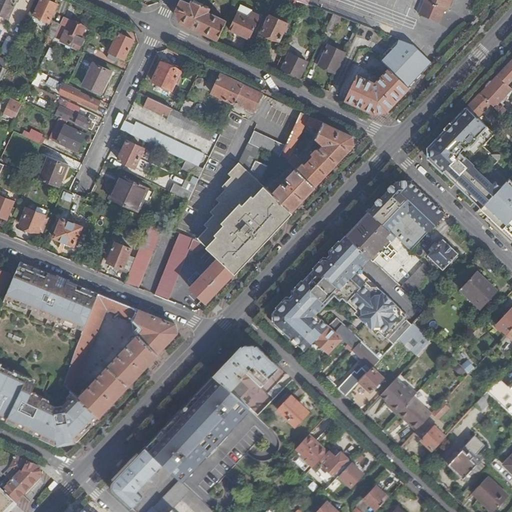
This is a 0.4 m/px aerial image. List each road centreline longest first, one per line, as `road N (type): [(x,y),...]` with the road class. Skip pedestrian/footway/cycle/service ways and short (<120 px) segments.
road 1 (residential): [(451,511),(235,308)]
road 2 (residential): [(157,26),(372,129),(391,147)]
road 3 (residential): [(216,330),(0,240)]
road 4 (tertiary): [(235,308),(391,147)]
road 5 (tertiary): [(79,475),(216,330)]
road 6 (residential): [(79,195),(157,26)]
road 7 (tertiary): [(391,147),(511,19)]
road 8 (residential): [(511,261),(391,147)]
